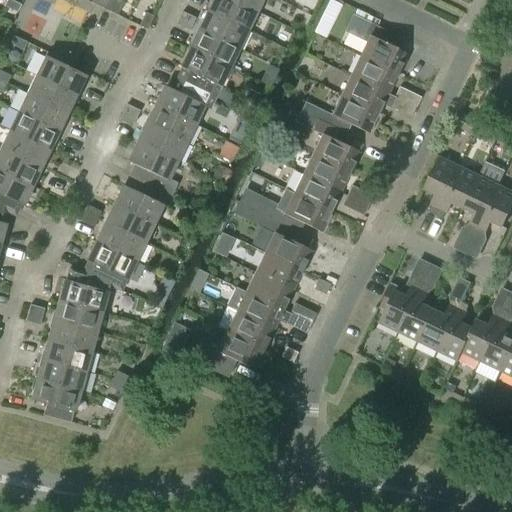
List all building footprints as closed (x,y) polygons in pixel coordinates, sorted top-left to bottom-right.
[(16,13),(20,5),(9,0),(6,0),(3,6),(16,13)] [(105,0),(101,8),(109,12),(114,0),(105,0)] [(117,0),(114,0),(109,12),(117,15),(123,3),(117,0)] [(230,0),(213,0),(208,12),(247,31),(256,12),(230,0)] [(230,0),(256,12),(261,0),(230,0)] [(182,12),(178,20),(191,26),(195,18),(182,12)] [(238,49),(247,31),(208,12),(199,30),(238,49)] [(146,30),(148,27),(153,17),(145,13),(138,26),(146,30)] [(368,39),(359,56),(396,74),(406,54),(394,48),(399,37),(354,15),(347,29),(368,39)] [(191,26),(178,20),(174,27),(187,34),(191,26)] [(199,30),(190,48),(229,67),(238,49),(199,30)] [(26,43),(13,36),(9,44),(22,51),(26,43)] [(220,87),(229,67),(190,48),(176,78),(215,97),(229,104),(233,95),(224,91),(225,90),(220,87)] [(35,75),(50,82),(73,94),(83,74),(45,56),(35,75)] [(387,93),(396,74),(359,56),(350,75),(387,93)] [(0,80),(6,84),(10,76),(0,71),(0,80)] [(73,94),(50,82),(35,75),(18,112),(56,130),(59,122),(62,123),(67,113),(72,103),(70,102),(73,94)] [(350,75),(340,95),(377,113),(382,103),(388,107),(410,117),(415,107),(394,97),(387,93),(350,75)] [(159,94),(154,105),(196,125),(205,106),(209,109),(215,97),(176,78),(171,89),(165,87),(161,95),(159,94)] [(399,87),(394,97),(415,107),(420,97),(399,87)] [(367,133),(377,113),(340,95),(331,115),(305,102),(300,112),(345,134),(350,125),(367,133)] [(126,104),(126,105),(122,112),(135,119),(139,111),(126,104)] [(151,116),(147,124),(187,143),(196,125),(154,105),(148,115),(151,116)] [(18,112),(9,130),(49,150),(54,139),(52,138),(56,130),(18,112)] [(122,112),(118,120),(132,126),(135,119),(122,112)] [(320,135),(310,154),(348,172),(358,152),(346,146),(351,137),(345,134),(300,112),(295,122),(320,135)] [(460,113),(454,125),(474,135),(480,123),(460,113)] [(474,135),(493,145),(499,132),(480,123),(474,135)] [(141,131),(136,142),(178,162),(187,143),(147,124),(143,132),(141,131)] [(240,145),(245,136),(232,129),(227,139),(240,145)] [(9,130),(0,148),(38,167),(42,159),(44,160),(49,150),(9,130)] [(169,179),(178,162),(136,142),(131,152),(133,153),(128,162),(134,165),(129,176),(155,188),(171,196),(177,184),(176,183),(169,179)] [(0,171),(29,186),(38,167),(0,148),(0,171)] [(339,191),(348,172),(310,154),(301,173),(339,191)] [(428,212),(435,215),(458,167),(438,157),(423,189),(434,195),(432,198),(435,201),(430,206),(428,212)] [(213,177),(221,180),(222,181),(228,170),(226,169),(218,166),(213,177)] [(449,206),(451,203),(462,208),(478,176),(458,167),(435,215),(442,219),(444,213),(445,206),(449,206)] [(0,171),(0,209),(6,211),(14,216),(29,186),(0,171)] [(301,173),(291,193),(330,211),(339,191),(301,173)] [(129,176),(114,206),(154,225),(163,206),(149,199),(155,188),(129,176)] [(467,231),(474,234),(497,186),(478,176),(462,208),(473,214),(471,217),(474,220),(469,225),(467,231)] [(351,185),(346,195),(368,205),(372,196),(351,185)] [(501,227),(511,205),(511,192),(497,186),(474,234),(481,237),(483,232),(484,225),(488,225),(490,222),(501,227)] [(320,232),(330,211),(291,193),(285,205),(279,202),(275,210),(257,200),(252,211),(298,233),(303,224),(320,232)] [(346,195),(341,205),(363,216),(368,205),(346,195)] [(88,205),(84,214),(97,220),(101,212),(88,205)] [(105,224),(145,243),(154,225),(114,206),(105,224)] [(273,234),(264,253),(301,271),(310,250),(294,242),(298,233),(252,211),(247,221),(273,234)] [(80,221),(93,227),(97,220),(84,214),(80,221)] [(105,224),(96,242),(136,262),(145,243),(105,224)] [(232,238),(221,233),(217,241),(229,246),(232,238)] [(108,285),(108,287),(121,293),(126,281),(136,262),(96,242),(82,272),(108,285)] [(291,290),(301,271),(264,253),(254,273),(291,290)] [(60,289),(57,300),(101,313),(108,287),(108,285),(82,272),(68,268),(63,289),(60,289)] [(254,273),(245,292),(282,310),(291,290),(254,273)] [(152,297),(163,302),(173,281),(162,276),(152,297)] [(378,323),(398,332),(422,283),(409,278),(406,284),(405,290),(401,289),(390,284),(379,307),(384,310),(378,323)] [(318,279),(313,289),(325,294),(329,285),(318,279)] [(429,287),(422,283),(398,332),(417,342),(433,309),(422,304),(424,300),(421,297),(425,294),(429,287)] [(282,310),(245,292),(235,287),(226,307),(235,312),(272,329),(282,310)] [(417,342),(437,351),(461,302),(453,299),(450,306),(450,311),(446,311),(444,314),(433,309),(417,342)] [(95,332),(101,313),(57,300),(54,311),(56,312),(54,321),(95,332)] [(437,351),(456,360),(472,328),(461,323),(463,319),(460,316),(464,313),(468,306),(461,302),(437,351)] [(310,324),(315,314),(294,303),(289,313),(310,324)] [(29,305),(27,313),(41,317),(44,309),(29,305)] [(476,320),(472,328),(456,360),(457,361),(461,354),(479,362),(503,313),(497,309),(494,315),(493,322),(489,321),(487,325),(476,320)] [(235,312),(226,331),(263,349),(272,329),(235,312)] [(25,321),(39,325),(41,317),(27,313),(25,321)] [(284,323),(306,334),(310,324),(289,313),(284,323)] [(479,362),(498,372),(511,343),(511,336),(504,333),(506,330),(503,327),(507,323),(510,316),(503,313),(479,362)] [(49,328),(46,339),(90,352),(95,332),(54,321),(52,329),(49,328)] [(263,349),(226,331),(216,326),(209,340),(202,337),(191,360),(227,378),(235,360),(253,369),(263,349)] [(85,372),(90,352),(46,339),(43,351),(45,351),(43,360),(85,372)] [(165,339),(160,350),(171,354),(177,357),(182,347),(165,339)] [(511,343),(498,372),(511,378),(511,343)] [(280,357),(292,362),(296,353),(285,347),(280,357)] [(385,358),(382,365),(392,370),(395,363),(385,358)] [(38,368),(35,379),(79,391),(85,372),(43,360),(41,368),(38,368)] [(115,371),(111,379),(125,386),(128,378),(115,371)] [(74,412),(79,391),(35,379),(32,390),(35,391),(32,400),(46,404),(43,415),(70,423),(72,412),(74,412)] [(108,387),(121,393),(125,386),(111,379),(108,387)] [(447,382),(444,387),(453,392),(456,386),(447,382)] [(99,405),(111,412),(115,404),(103,398),(99,405)]
